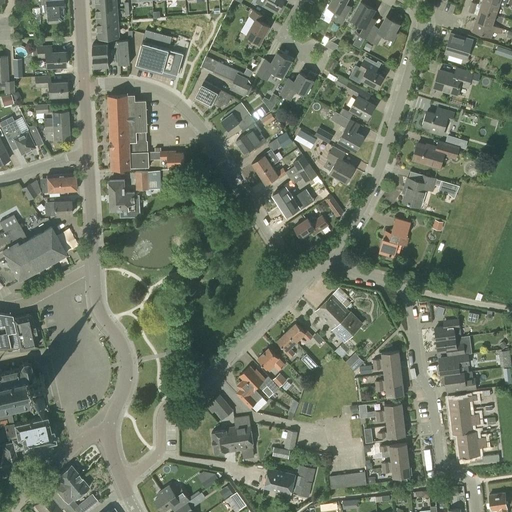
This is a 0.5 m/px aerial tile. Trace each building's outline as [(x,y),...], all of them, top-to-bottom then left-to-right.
[(62,7),(63,7),(62,0),(36,0),(39,7),(41,7),(41,13),(46,13),(47,19),(60,19),(62,16),(62,7)] [(116,0),(95,0),(96,10),(117,8),(116,0)] [(262,6),(264,4),(277,12),(278,10),(281,12),(285,5),(282,3),(284,0),(256,0),(255,2),(262,6)] [(352,6),(346,2),(346,0),(332,0),(330,4),(328,3),(323,12),(342,24),(352,6)] [(496,15),(499,5),(485,0),(482,0),(479,9),(496,15)] [(374,24),(377,19),(371,16),(375,9),(361,2),(352,18),(353,19),(352,21),(359,25),(356,30),(355,30),(354,31),(366,38),(374,24)] [(117,8),(96,10),(97,24),(118,23),(117,8)] [(260,43),(270,25),(262,21),(265,15),(253,9),(249,15),(255,19),(246,35),(260,43)] [(492,25),(496,15),(479,9),(476,19),(492,25)] [(374,24),(366,38),(377,44),(383,34),(393,39),(397,32),(395,31),(400,23),(386,16),(380,27),(374,24)] [(502,28),(492,25),(476,19),(472,31),(491,37),(493,31),(500,33),(502,28)] [(97,24),(98,39),(120,37),(119,37),(118,23),(97,24)] [(467,58),(472,40),(452,34),(446,52),(467,58)] [(336,50),(340,44),(329,38),(326,45),(336,50)] [(114,50),(115,56),(115,60),(116,60),(116,59),(118,59),(119,63),(130,62),(128,41),(117,42),(117,43),(115,43),(115,42),(114,42),(114,50)] [(142,41),(136,62),(137,62),(169,71),(168,73),(175,75),(175,73),(176,73),(177,73),(182,52),(142,41)] [(115,56),(114,50),(108,50),(108,42),(92,43),(94,66),(109,65),(109,56),(115,56)] [(372,46),(367,42),(364,48),(369,51),(372,46)] [(49,51),(49,45),(37,46),(37,56),(45,56),(45,67),(65,66),(64,50),(49,51)] [(511,58),(511,55),(511,50),(498,46),(495,53),(511,58)] [(283,76),(292,60),(278,52),(272,62),(264,58),(256,73),(268,80),(273,70),(283,76)] [(245,95),(250,82),(248,78),(237,73),(238,70),(206,55),(201,66),(233,81),(230,88),(245,95)] [(14,77),(22,76),(21,58),(13,58),(14,77)] [(332,71),(337,61),(332,58),(327,68),(332,71)] [(355,64),(349,76),(359,81),(361,78),(377,87),(381,81),(383,78),(384,76),(376,72),(379,66),(365,58),(364,58),(360,67),(355,64)] [(439,69),(434,87),(457,93),(459,85),(468,88),(473,72),(456,67),(454,73),(439,69)] [(305,94),(313,79),(300,72),(295,80),(288,77),(279,93),(291,99),(297,89),(305,94)] [(473,72),(471,80),(478,82),(481,74),(473,72)] [(51,82),(50,75),(34,76),(35,88),(48,87),(48,96),(66,95),(66,81),(51,82)] [(226,104),(232,94),(204,79),(194,97),(210,106),(212,102),(219,106),(224,103),(226,104)] [(4,93),(14,92),(14,80),(3,81),(4,93)] [(354,94),(358,86),(349,81),(349,82),(345,88),(344,89),(354,94)] [(367,100),(371,93),(361,88),(350,108),(368,118),(375,104),(367,100)] [(3,106),(13,104),(11,94),(1,97),(3,106)] [(146,140),(146,130),(147,130),(146,100),(136,100),(135,94),(109,95),(112,168),(138,167),(137,159),(145,159),(144,140),(146,140)] [(271,111),(275,103),(269,99),(266,105),(271,111)] [(35,113),(47,112),(47,104),(35,104),(35,113)] [(251,114),(256,120),(260,117),(267,113),(262,106),(251,114)] [(241,112),(238,108),(233,112),(233,111),(221,120),(229,129),(240,121),(236,116),(241,112)] [(44,125),(68,123),(68,110),(52,111),(52,118),(44,119),(44,125)] [(427,111),(423,124),(431,127),(430,130),(437,132),(438,129),(443,131),(446,120),(452,122),(455,112),(449,110),(447,117),(435,113),(427,111)] [(356,150),(364,136),(355,132),(359,124),(350,119),(336,111),(331,119),(346,127),(339,140),(356,150)] [(265,125),(275,118),(271,112),(261,119),(265,125)] [(8,123),(5,119),(0,121),(0,123),(1,127),(8,140),(14,137),(22,153),(26,151),(27,153),(32,150),(31,149),(35,147),(27,131),(23,134),(15,120),(8,123)] [(68,123),(44,125),(45,131),(53,131),(53,138),(69,137),(68,123)] [(37,145),(43,143),(35,125),(28,126),(37,145)] [(256,133),(252,128),(246,133),(236,140),(245,152),(255,145),(249,138),(256,133)] [(311,148),(316,139),(300,129),(294,139),(311,148)] [(284,148),(293,141),(286,131),(277,137),(284,148)] [(447,134),(445,141),(447,142),(460,146),(462,139),(447,134)] [(456,159),(460,146),(438,139),(436,147),(418,141),(412,159),(440,167),(443,155),(456,159)] [(0,163),(10,158),(3,146),(0,140),(0,163)] [(347,182),(355,167),(342,159),(345,152),(333,145),(326,157),(335,163),(330,172),(347,182)] [(259,173),(272,165),(267,158),(274,153),(271,148),(263,153),(264,155),(252,162),(259,173)] [(176,152),(176,150),(161,151),(161,158),(168,158),(168,166),(184,165),(184,152),(176,152)] [(298,170),(309,163),(304,155),(293,162),(298,170)] [(309,163),(298,170),(306,182),(317,174),(309,163)] [(272,165),(259,173),(266,184),(278,176),(279,178),(287,173),(283,168),(277,172),(272,165)] [(136,189),(161,188),(160,170),(136,171),(136,189)] [(58,174),(60,191),(76,190),(75,173),(58,174)] [(433,191),(437,178),(422,173),(420,181),(407,177),(404,186),(407,187),(403,201),(419,206),(425,188),(433,191)] [(48,192),(60,191),(58,174),(46,175),(47,177),(40,178),(40,187),(41,187),(42,192),(48,192)] [(125,192),(124,179),(109,179),(111,210),(121,210),(121,217),(140,216),(139,194),(135,194),(134,192),(125,192)] [(280,205),(293,196),(288,189),(295,185),(291,180),(284,185),(285,186),(273,194),(280,205)] [(449,182),(441,180),(440,185),(447,188),(449,182)] [(29,199),(37,194),(29,183),(21,188),(29,199)] [(315,204),(329,196),(326,190),(312,199),(315,204)] [(337,216),(344,211),(332,194),(325,199),(337,216)] [(293,196),(280,205),(287,215),(299,208),(300,209),(307,204),(304,199),(297,203),(293,196)] [(48,215),(54,215),(71,214),(70,200),(47,201),(48,215)] [(27,239),(18,223),(14,213),(0,220),(0,222),(4,231),(0,233),(0,274),(6,286),(52,260),(53,263),(57,261),(56,258),(65,253),(50,226),(27,239)] [(302,237),(313,230),(315,234),(329,225),(322,215),(317,218),(316,217),(312,216),(309,218),(308,217),(294,226),(302,237)] [(406,236),(411,222),(396,217),(391,232),(385,230),(383,238),(379,252),(394,257),(398,242),(407,245),(409,237),(406,236)] [(441,230),(443,222),(435,219),(432,227),(441,230)] [(187,234),(181,238),(181,245),(187,249),(193,245),(193,238),(187,234)] [(348,296),(339,287),(333,293),(315,311),(332,329),(344,342),(363,323),(350,311),(346,307),(351,303),(346,298),(348,296)] [(442,317),(445,307),(438,305),(435,316),(442,317)] [(15,330),(12,317),(11,317),(10,314),(0,312),(0,348),(10,348),(6,332),(15,330)] [(6,332),(10,348),(10,350),(19,347),(19,348),(37,344),(36,341),(37,340),(36,333),(34,334),(34,332),(35,332),(33,324),(32,325),(31,323),(33,322),(31,315),(30,316),(29,313),(12,317),(15,330),(6,332)] [(437,339),(461,336),(459,318),(449,319),(450,325),(435,327),(437,339)] [(286,331),(296,341),(303,335),(308,340),(313,336),(306,329),(304,331),(296,322),(286,331)] [(290,347),(296,341),(286,331),(277,340),(285,349),(284,350),(290,357),(295,353),(290,347)] [(468,371),(468,364),(470,364),(468,353),(472,353),(470,335),(461,336),(437,339),(438,351),(457,348),(458,354),(452,355),(452,361),(440,362),(440,364),(438,364),(437,365),(438,373),(439,374),(441,374),(441,375),(468,371)] [(283,366),(277,359),(279,357),(269,347),(258,358),(269,370),(274,365),(279,370),(283,366)] [(501,366),(511,365),(509,349),(499,350),(501,366)] [(374,364),(401,361),(400,350),(382,352),(383,358),(373,359),(374,364)] [(355,370),(364,361),(355,352),(346,361),(355,370)] [(313,359),(307,364),(312,370),(318,365),(313,359)] [(10,424),(13,423),(11,412),(11,410),(19,408),(19,410),(21,409),(20,407),(28,406),(27,407),(29,408),(29,407),(32,408),(31,409),(33,410),(34,409),(36,408),(37,410),(38,410),(38,407),(38,405),(40,406),(40,405),(39,404),(38,401),(40,401),(39,399),(38,399),(37,396),(38,395),(38,394),(39,393),(39,392),(42,392),(42,394),(44,393),(44,391),(46,390),(46,388),(43,389),(41,377),(43,377),(43,374),(40,374),(40,372),(38,373),(38,375),(35,376),(34,375),(33,374),(33,373),(32,373),(31,370),(33,370),(32,368),(31,368),(30,365),(31,364),(30,362),(30,363),(27,362),(27,361),(26,361),(26,362),(23,362),(21,361),(21,362),(22,363),(20,366),(19,365),(18,367),(19,367),(20,368),(11,370),(10,367),(9,368),(9,369),(1,371),(1,368),(0,368),(0,417),(8,416),(10,424)] [(384,374),(402,372),(401,361),(374,364),(374,369),(384,368),(384,374)] [(247,368),(240,375),(244,380),(244,379),(254,389),(254,388),(255,388),(258,385),(263,390),(269,397),(274,392),(279,387),(272,379),(268,375),(268,376),(265,378),(258,371),(256,372),(255,370),(250,365),(247,368)] [(468,371),(441,375),(442,375),(443,384),(445,385),(446,385),(446,386),(459,384),(460,390),(477,388),(475,377),(473,377),(472,371),(468,371)] [(272,379),(279,387),(287,380),(280,372),(272,379)] [(376,385),(403,382),(402,372),(384,374),(385,379),(376,380),(376,385)] [(240,388),(236,392),(250,407),(262,396),(255,388),(254,388),(254,389),(244,379),(244,380),(238,386),(240,388)] [(403,382),(376,385),(377,391),(386,389),(387,395),(405,393),(403,382)] [(450,410),(470,408),(469,401),(477,400),(476,394),(448,398),(450,410)] [(233,409),(225,399),(219,404),(228,414),(233,409)] [(376,416),(403,413),(402,402),(385,404),(385,410),(376,411),(376,416)] [(361,411),(362,416),(370,416),(370,404),(352,404),(352,411),(361,411)] [(452,422),(479,418),(478,414),(471,415),(470,408),(450,410),(452,422)] [(387,425),(404,423),(403,413),(376,416),(377,421),(386,420),(387,425)] [(13,423),(10,424),(5,425),(7,436),(11,435),(12,441),(2,443),(3,451),(0,451),(0,474),(8,472),(10,480),(21,478),(15,450),(55,440),(53,429),(50,430),(47,415),(13,423)] [(453,434),(477,431),(472,431),(472,425),(480,424),(479,418),(452,422),(453,434)] [(404,423),(387,425),(388,431),(378,432),(379,438),(406,434),(404,423)] [(233,433),(236,450),(242,449),(243,458),(254,457),(253,448),(254,448),(250,424),(235,426),(236,432),(233,433)] [(229,451),(236,450),(233,433),(236,432),(235,426),(226,427),(226,429),(212,431),(215,452),(229,450),(229,451)] [(459,446),(486,442),(486,437),(478,438),(477,431),(453,434),(453,435),(457,434),(459,446)] [(284,446),(294,448),(296,440),(286,438),(284,446)] [(391,455),(408,453),(407,442),(380,445),(380,451),(382,451),(382,456),(391,455)] [(486,442),(459,446),(460,457),(479,455),(479,448),(487,447),(486,442)] [(274,447),(272,455),(279,457),(281,448),(274,447)] [(382,467),(409,464),(408,453),(391,455),(391,461),(382,462),(382,467)] [(483,463),(499,461),(499,453),(482,455),(483,463)] [(56,485),(54,486),(60,494),(68,503),(73,508),(75,511),(88,511),(99,504),(96,501),(97,500),(92,493),(78,504),(74,499),(74,500),(89,487),(81,477),(71,464),(55,477),(56,478),(52,481),(56,485)] [(409,464),(382,467),(383,472),(393,471),(393,477),(411,475),(409,464)] [(297,475),(293,493),(308,496),(315,468),(300,465),(297,475)] [(199,476),(206,487),(221,479),(214,467),(199,476)] [(293,493),(297,475),(269,468),(264,486),(293,493)] [(331,488),(366,484),(365,471),(329,475),(331,488)] [(220,489),(225,498),(234,493),(230,484),(220,489)] [(176,510),(188,502),(190,500),(182,489),(176,493),(170,485),(158,493),(160,496),(155,499),(163,510),(174,502),(178,508),(176,510)] [(447,496),(459,495),(458,486),(446,487),(447,496)] [(246,504),(237,491),(230,496),(239,509),(246,504)] [(192,507),(205,498),(201,492),(200,493),(199,494),(190,500),(188,502),(192,507)] [(506,511),(506,507),(507,507),(505,492),(489,494),(491,510),(497,509),(497,511),(506,511)] [(49,494),(35,505),(40,511),(61,511),(63,511),(61,508),(49,494)] [(176,511),(194,511),(188,502),(176,510),(176,511)] [(68,503),(62,507),(66,511),(75,511),(73,508),(68,503)]
